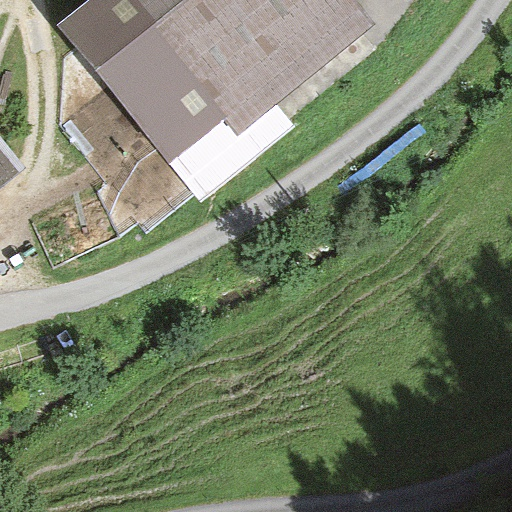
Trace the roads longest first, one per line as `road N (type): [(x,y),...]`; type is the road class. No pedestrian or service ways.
road 1 (track): [(0,313),(155,265),(230,229),(364,136),(428,80),(493,0)]
road 2 (track): [(0,252),(36,187),(53,126),(34,0)]
road 3 (track): [(511,466),(438,496),(298,511)]
